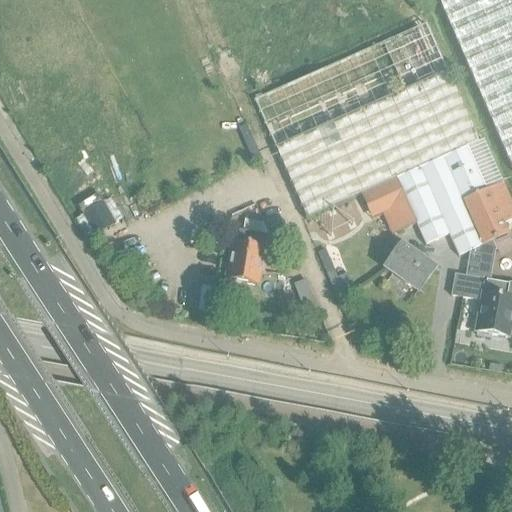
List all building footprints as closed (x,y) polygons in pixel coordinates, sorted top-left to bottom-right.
[(511,0),(439,0),(511,165),(511,0)] [(426,27),(254,102),(306,220),(381,186),(396,180),(477,146),(426,27)] [(246,126),(238,129),(240,135),(248,131),(246,126)] [(477,146),(396,180),(415,225),(425,246),(449,236),(458,257),(469,252),(474,250),(508,235),(503,224),(511,219),(511,209),(483,143),(477,146)] [(110,200),(103,204),(115,225),(122,221),(110,200)] [(102,204),(82,217),(95,239),(115,226),(102,204)] [(263,225),(244,221),(242,233),(238,232),(236,246),(232,245),(226,283),(228,284),(230,286),(238,288),(240,286),(259,289),(266,251),(260,250),(263,236),(267,234),(263,225)] [(511,245),(508,237),(493,243),(500,259),(511,252),(511,245)] [(417,294),(434,271),(396,244),(389,254),(393,257),(384,270),(417,294)] [(455,277),(452,298),(482,304),(477,335),(480,336),(479,339),(491,341),(491,337),(508,340),(510,329),(511,329),(511,285),(509,285),(509,287),(485,282),(464,279),(455,277)]
